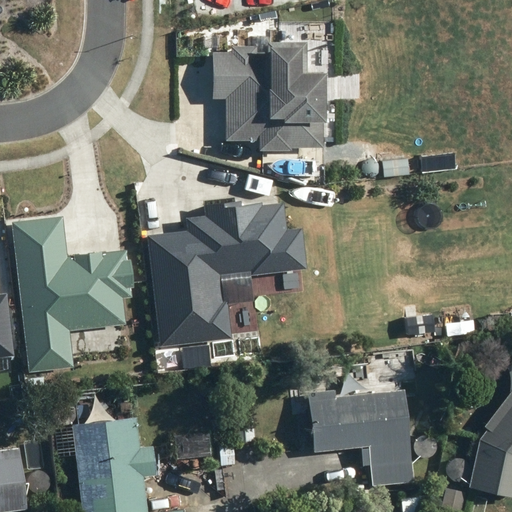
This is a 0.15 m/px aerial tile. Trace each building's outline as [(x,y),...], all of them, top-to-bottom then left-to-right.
[(231,51),(212,51),(212,98),(225,98),(225,139),(259,139),(259,149),(291,149),(291,146),(323,146),(323,69),(306,69),(307,40),(284,40),(284,34),(272,34),(272,40),(267,40),(267,51),(256,51),(256,45),(231,45),(231,51)] [(381,153),(381,175),(405,174),(405,152),(381,153)] [(187,229),(147,234),(160,346),(231,337),(226,299),(223,299),(220,273),(250,270),(250,274),(307,268),(302,226),(286,228),(283,201),(261,204),(261,201),(240,203),(240,200),(203,204),(204,208),(203,208),(204,214),(186,217),(187,229)] [(62,215),(11,220),(28,371),(73,366),(69,330),(125,323),(122,297),(131,296),(130,287),(134,286),(130,249),(101,252),(101,250),(73,254),(73,255),(67,256),(62,215)] [(0,356),(14,355),(6,291),(0,292),(0,356)] [(418,381),(400,383),(401,389),(332,395),(332,389),(305,392),(306,405),(299,406),(301,436),(310,435),(311,450),(367,445),(371,485),(410,481),(402,396),(419,394),(418,381)] [(511,384),(481,425),(485,428),(476,440),(466,487),(511,497),(511,384)] [(183,511),(183,510),(166,511),(143,511),(140,475),(153,474),(149,445),(136,447),(133,417),(129,417),(126,395),(90,399),(92,422),(70,424),(78,511),(183,511)] [(446,418),(434,415),(431,427),(443,430),(446,418)] [(250,418),(229,419),(230,441),(251,440),(250,418)] [(175,435),(175,458),(209,458),(208,435),(175,435)] [(233,444),(219,445),(221,465),(235,464),(233,444)] [(0,510),(23,507),(15,447),(0,448),(0,510)] [(364,476),(350,479),(353,489),(367,486),(364,476)] [(443,488),(438,508),(454,511),(458,511),(463,492),(443,488)] [(421,496),(399,498),(400,511),(417,511),(422,511),(421,496)]
